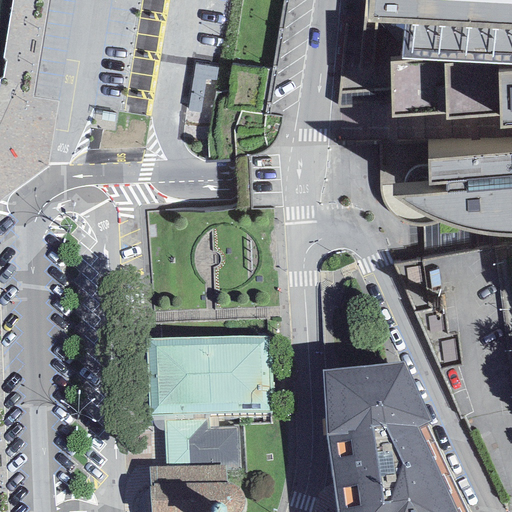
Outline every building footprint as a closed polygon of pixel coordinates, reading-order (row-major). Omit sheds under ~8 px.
[(511,0),(403,0),(400,32),(511,40),(511,44),(390,49),(391,89),(341,91),(339,106),(511,102),(511,137),(380,143),(379,163),(384,167),(381,181),(382,195),(388,209),(399,221),(415,226),(432,226),(447,221),(455,213),(474,219),(511,223),(511,222),(511,0)] [(144,347),(148,425),(273,419),(269,341),(144,347)] [(405,374),(323,388),(326,453),(335,511),(452,511),(420,440),(431,434),(405,374)] [(218,423),(164,426),(166,471),(241,471),(238,429),(219,428),(218,423)] [(228,511),(226,472),(151,473),(153,511),(228,511)]
